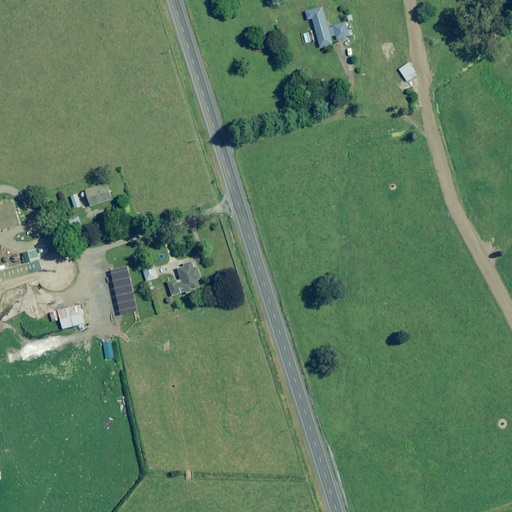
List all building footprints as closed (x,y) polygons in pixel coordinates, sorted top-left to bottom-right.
[(328,28),(322,8),(305,13),(308,21),(312,19),(321,47),(333,44),(331,37),(336,35),(337,39),(350,35),(346,22),(328,28)] [(416,72),(409,63),(399,70),(408,82),(414,78),(412,75),(416,72)] [(112,200),(108,184),(86,190),(91,206),(112,200)] [(81,206),(77,194),(71,196),(75,208),(81,206)] [(0,229),(19,226),(15,203),(0,205),(0,229)] [(81,224),(79,217),(68,220),(70,227),(81,224)] [(0,281),(42,272),(37,254),(25,257),(27,264),(0,270),(0,281)] [(194,269),(192,263),(185,264),(186,267),(178,269),(182,282),(177,283),(176,280),(168,282),(172,296),(185,292),(186,294),(194,292),(194,290),(200,288),(197,280),(201,279),(198,268),(194,269)] [(159,277),(154,266),(143,270),(147,282),(159,277)] [(85,324),(81,305),(50,312),(52,321),(61,319),(63,329),(85,324)] [(114,358),(112,342),(104,343),(106,359),(114,358)]
